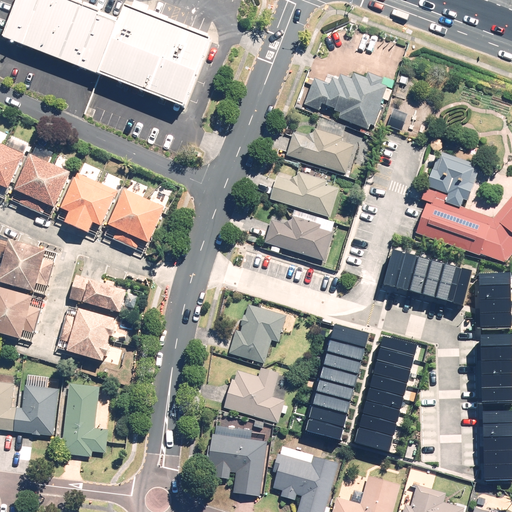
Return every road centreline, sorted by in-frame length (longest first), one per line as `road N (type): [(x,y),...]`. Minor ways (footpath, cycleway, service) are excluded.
road 1 (residential): [(164,435),(191,282),(298,0)]
road 2 (primary): [(511,47),(380,0)]
road 3 (residential): [(11,480),(133,496)]
